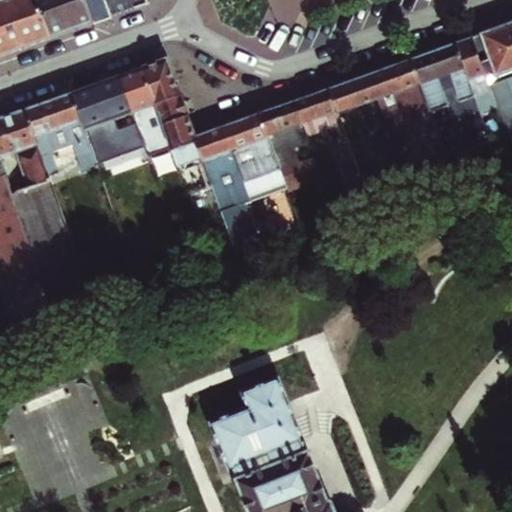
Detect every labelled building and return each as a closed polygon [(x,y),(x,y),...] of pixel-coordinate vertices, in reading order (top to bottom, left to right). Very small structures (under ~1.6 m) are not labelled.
[(0,0),(0,56),(16,50),(23,48),(51,38),(37,0),(0,0)] [(37,0),(51,38),(73,30),(93,23),(84,0),(37,0)] [(84,0),(93,23),(112,16),(105,0),(84,0)] [(511,24),(492,32),(472,39),(490,87),(494,86),(511,135),(511,24)] [(496,106),(490,87),(472,39),(465,42),(456,45),(474,97),(480,113),(496,106)] [(436,52),(412,61),(430,113),(449,106),(439,78),(451,74),(461,102),(474,97),(456,45),(436,52)] [(210,180),(195,138),(183,105),(168,64),(167,61),(165,60),(142,68),(156,106),(168,140),(178,167),(196,161),(206,185),(211,183),(210,180)] [(371,76),(329,90),(338,114),(378,100),(384,114),(399,109),(426,186),(454,176),(430,113),(412,61),(371,76)] [(133,71),(118,77),(132,114),(156,106),(142,68),(133,71)] [(132,114),(118,77),(109,80),(85,89),(73,93),(93,150),(105,146),(100,133),(115,128),(125,155),(140,150),(128,116),(132,114)] [(362,181),(360,177),(338,114),(329,90),(313,96),(295,103),(307,137),(319,132),(331,167),(339,164),(347,187),(362,181)] [(49,102),(25,111),(42,157),(73,146),(83,174),(100,168),(97,161),(93,150),(73,93),(49,102)] [(280,108),(261,115),(272,146),(286,188),(287,190),(303,184),(307,186),(323,181),(315,160),(301,165),(296,149),(309,144),(307,137),(295,103),(280,108)] [(156,106),(132,114),(144,148),(168,140),(156,106)] [(13,195),(38,265),(52,304),(56,315),(58,321),(97,306),(93,296),(42,157),(25,111),(7,117),(0,119),(0,159),(17,154),(29,189),(13,195)] [(251,201),(286,188),(272,146),(261,115),(243,121),(225,128),(233,151),(251,201)] [(211,133),(195,138),(210,180),(217,177),(216,173),(232,167),(227,153),(233,151),(225,128),(211,133)] [(109,157),(105,146),(93,150),(97,161),(109,157)] [(0,246),(10,275),(38,265),(13,195),(0,159),(0,233),(3,240),(0,241),(0,246)] [(362,181),(371,206),(392,198),(382,169),(360,177),(362,181)] [(125,238),(119,220),(112,223),(119,241),(125,238)] [(108,290),(93,296),(97,306),(111,299),(108,290)] [(56,315),(52,304),(32,311),(36,322),(56,315)] [(337,511),(333,503),(329,500),(310,452),(309,452),(279,380),(244,393),(250,409),(213,424),(221,445),(214,448),(222,465),(228,463),(231,470),(235,469),(239,480),(237,482),(249,511),(337,511)]
